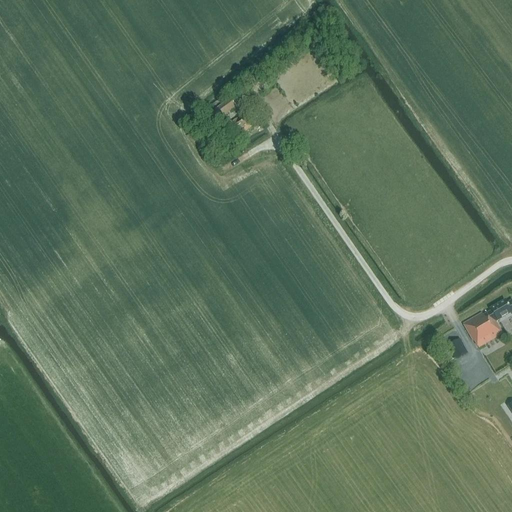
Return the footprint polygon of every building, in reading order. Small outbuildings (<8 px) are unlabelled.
[(262,86),(269,81),(265,76),(258,81),(262,86)] [(247,98),(253,95),(246,85),(241,88),(247,98)] [(235,107),(229,99),(203,118),(209,127),(235,107)] [(250,125),(252,123),(245,113),(232,122),(235,126),(232,128),(226,120),(218,126),(229,141),(237,135),(234,131),(237,129),(242,135),(252,128),(250,125)] [(496,322),(511,314),(511,315),(511,301),(507,304),(505,301),(491,310),(492,311),(483,316),(482,314),(464,325),(474,342),(475,341),(478,348),(502,334),(496,322)] [(448,347),(452,353),(455,360),(467,354),(463,347),(459,341),(448,347)]
